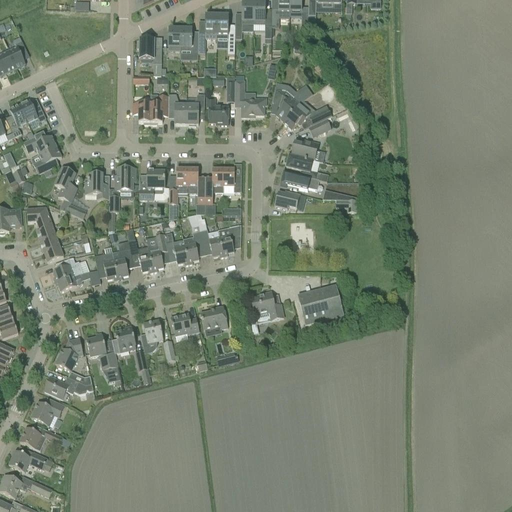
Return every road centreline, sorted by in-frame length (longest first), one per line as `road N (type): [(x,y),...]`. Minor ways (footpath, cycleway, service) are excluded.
road 1 (residential): [(40,319),(241,276),(254,266),(250,154),(121,149)]
road 2 (residential): [(0,97),(122,40)]
road 3 (residential): [(0,443),(37,363),(40,319)]
